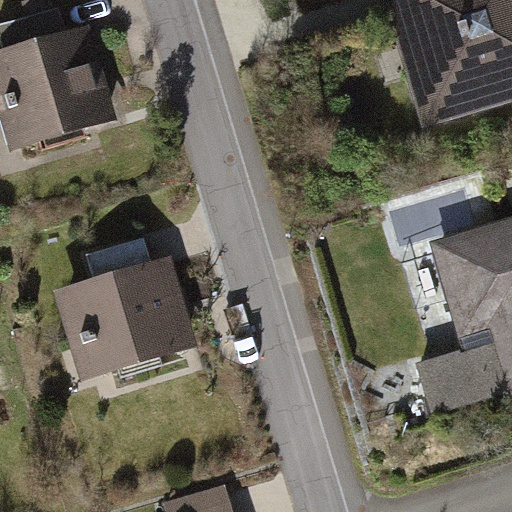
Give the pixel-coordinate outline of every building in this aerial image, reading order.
[(511,0),(374,0),(416,139),(511,111),(511,0)] [(0,128),(12,165),(107,136),(78,41),(68,44),(61,20),(47,24),(43,10),(20,17),(25,31),(0,38),(0,128)] [(429,442),(511,417),(511,236),(427,261),(459,369),(412,383),(429,442)] [(94,293),(56,304),(84,398),(200,363),(171,267),(155,272),(147,245),(85,263),(94,293)] [(157,511),(231,511),(225,491),(157,511)]
